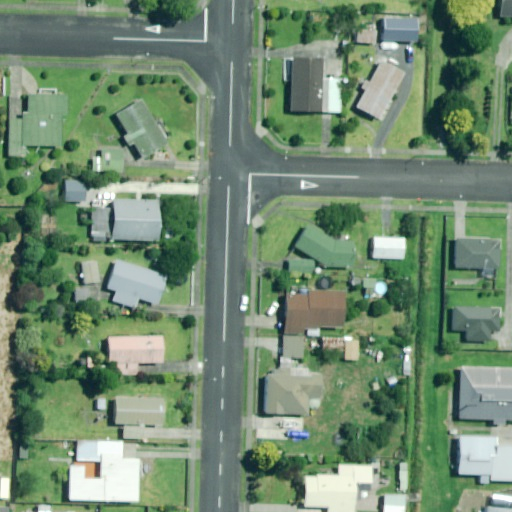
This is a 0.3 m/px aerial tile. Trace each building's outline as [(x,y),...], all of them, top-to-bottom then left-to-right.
[(511,0),(498,0),(498,17),(511,17),(511,0)] [(375,30),(356,29),(355,43),(374,44),(375,30)] [(319,59),(288,58),(287,111),(339,112),(340,79),(319,79),(319,59)] [(401,73),(378,61),(353,107),(377,120),(401,73)] [(65,95),(26,94),(25,120),(8,120),(6,156),(23,157),(23,145),(58,147),(60,114),(64,114),(65,95)] [(164,144),(137,100),(113,114),(125,135),(121,137),(126,146),(130,143),(139,158),(164,144)] [(121,150),(100,150),(100,158),(91,158),(91,172),(120,172),(121,150)] [(83,179),(63,178),(63,201),(83,202),(83,179)] [(156,201),(110,199),(110,208),(91,207),(90,239),(160,241),(161,220),(155,220),(156,201)] [(333,241),(304,225),(291,248),(317,262),(321,268),(346,268),(346,241),(333,241)] [(402,239),(372,238),(371,258),(401,259),(402,239)] [(497,241),(454,239),(453,268),(496,269),(497,241)] [(312,261),(287,259),(286,278),(299,279),(299,273),(311,273),(312,261)] [(96,261),(79,264),(83,284),(100,281),(96,261)] [(164,275),(113,261),(105,288),(114,291),(111,301),(134,308),(136,299),(156,304),(164,275)] [(374,279),(364,279),(363,295),(373,295),(374,279)] [(82,288),(73,289),(75,311),(84,310),(82,288)] [(341,327),(339,291),(281,294),(283,334),(302,333),(301,329),(341,327)] [(498,309),(452,307),(451,331),(464,331),(464,341),(487,342),(487,331),(497,332),(498,309)] [(159,362),(159,337),(105,338),(105,364),(115,363),(115,375),(135,375),(135,363),(159,362)] [(301,337),(282,337),(281,358),(300,358),(301,337)] [(356,340),(344,340),(343,360),(356,360),(356,340)] [(288,376),(263,374),(261,413),(305,415),(306,398),(316,398),(317,377),(306,377),(307,369),(288,368),(288,376)] [(511,371),(458,370),(456,419),(511,420),(511,371)] [(161,426),(161,399),(113,397),(112,424),(122,424),(121,438),(142,439),(142,425),(161,426)] [(496,437),(456,436),(455,474),(489,475),(489,480),(511,480),(511,447),(495,447),(496,437)] [(119,458),(120,443),(76,441),(75,460),(99,461),(98,480),(80,479),(81,467),(67,466),(66,499),(135,502),(137,458),(119,458)] [(406,463),(398,463),(399,490),(407,490),(406,463)] [(369,484),(369,466),(336,465),(336,477),(302,476),(301,507),(325,507),(325,511),(351,511),(352,483),(369,484)] [(402,511),(403,496),(382,495),(381,511),(402,511)]
